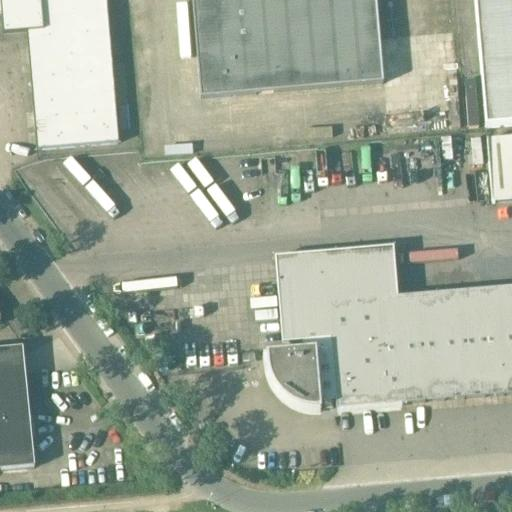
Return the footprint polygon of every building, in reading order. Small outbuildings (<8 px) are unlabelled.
[(26,34),(36,153),(117,146),(104,0),(0,0),(0,15),(1,15),(2,36),(26,34)] [(382,86),(374,0),(191,0),(200,101),(382,86)] [(511,0),(473,0),(485,131),(511,128),(511,0)] [(511,140),(486,142),(491,205),(511,203),(511,140)] [(265,357),(265,358),(266,358),(265,363),(265,365),(266,368),(266,370),(267,373),(267,375),(268,378),(269,381),(272,386),(273,389),(275,391),(277,394),(281,398),(285,401),(289,404),(292,406),(295,408),(299,409),(301,410),(305,411),(310,412),(315,413),(319,412),(319,413),(320,413),(320,405),(323,405),(324,412),(332,411),(332,404),(336,404),(336,412),(511,396),(511,291),(396,301),(392,252),(274,262),(282,346),(301,344),(302,354),(265,357)] [(0,472),(34,470),(22,351),(0,352),(0,472)]
